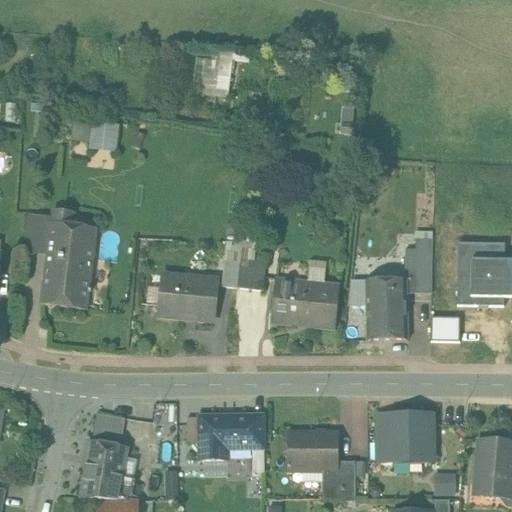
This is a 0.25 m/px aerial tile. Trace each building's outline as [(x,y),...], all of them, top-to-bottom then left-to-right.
[(249,61),(249,54),(197,51),(194,95),(231,97),(232,60),(249,61)] [(90,144),(92,124),(73,122),(71,142),(90,144)] [(119,127),(93,124),(90,150),(115,153),(119,127)] [(72,215),(54,213),(53,219),(52,226),(48,257),(42,306),(87,312),(97,231),(77,229),(77,228),(70,228),(72,215)] [(53,219),(30,216),(25,254),(48,257),(52,226),(53,219)] [(405,275),(405,282),(407,282),(407,295),(432,295),(433,242),(417,242),(417,251),(405,251),(405,275)] [(500,260),(459,259),(459,277),(500,278),(500,260)] [(240,262),(225,260),(222,288),(237,290),(240,262)] [(266,264),(240,262),(237,290),(264,292),(266,264)] [(217,282),(164,277),(160,317),(213,322),(217,282)] [(500,278),(459,277),(457,309),(498,310),(500,278)] [(338,286),(278,280),(273,326),(334,333),(338,286)] [(405,282),(366,283),(367,307),(367,343),(408,342),(407,295),(407,282),(405,282)] [(367,307),(366,283),(361,283),(351,283),(348,308),(367,307)] [(460,340),(460,319),(433,318),(432,340),(460,340)] [(393,421),(393,416),(380,416),(380,442),(393,441),(393,421)] [(97,417),(92,441),(120,446),(124,422),(97,417)] [(253,450),(252,418),(200,419),(200,462),(227,462),(228,450),(253,450)] [(266,450),(266,418),(252,418),(253,450),(266,450)] [(431,421),(393,421),(393,441),(380,442),(380,459),(431,459),(431,421)] [(336,436),(291,436),(291,440),(285,445),(285,454),(291,459),(291,472),(323,472),(336,472),(336,463),(336,436)] [(511,444),(479,441),(474,492),(501,494),(511,508),(511,444)] [(127,450),(88,444),(84,470),(87,471),(81,501),(97,502),(128,502),(131,485),(121,483),(127,450)] [(356,463),(336,463),(336,472),(323,472),(323,501),(356,501),(356,463)] [(167,471),(151,471),(150,499),(165,499),(167,471)] [(167,471),(165,499),(179,499),(178,471),(167,471)] [(178,471),(179,499),(194,499),(194,471),(178,471)] [(436,501),(455,501),(455,476),(435,476),(436,501)] [(128,502),(97,502),(96,511),(138,511),(139,502),(128,502)] [(449,511),(450,502),(435,502),(435,511),(449,511)]
